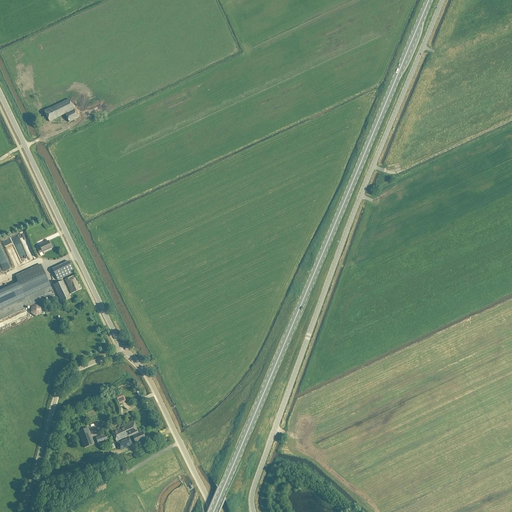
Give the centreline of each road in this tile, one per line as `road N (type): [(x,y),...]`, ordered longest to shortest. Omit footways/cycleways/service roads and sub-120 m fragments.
road 1 (primary): [(213,511),(428,0)]
road 2 (unclassified): [(252,511),(252,491),(347,226),(442,0)]
road 3 (unclassified): [(124,349),(0,94)]
road 4 (unclassified): [(22,511),(61,383),(124,349)]
road 5 (unclassified): [(214,511),(153,386),(124,349)]
road 6 (track): [(511,120),(400,172),(372,166)]
